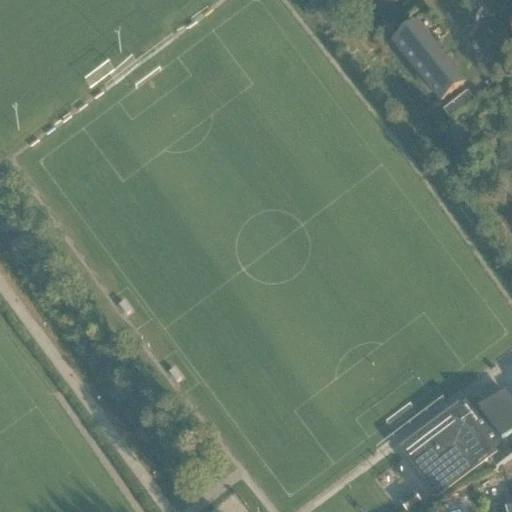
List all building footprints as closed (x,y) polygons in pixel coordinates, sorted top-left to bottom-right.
[(378,25),(397,11),(388,0),(370,0),(363,6),(378,25)] [(415,43),(402,54),(443,104),(463,88),(423,37),(415,43)] [(476,408),(467,407),(460,412),(459,411),(403,453),(438,499),(489,461),(506,448),(503,444),(511,437),(511,404),(504,394),(479,413),(476,408)] [(511,437),(503,444),(506,448),(489,461),(497,471),(511,459),(511,437)] [(400,505),(404,511),(410,511),(421,504),(414,495),(400,505)]
